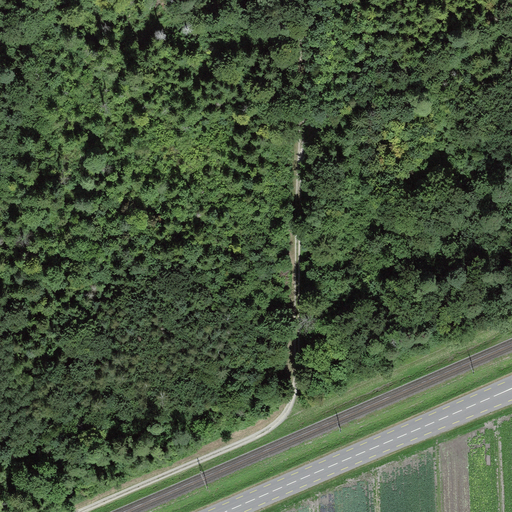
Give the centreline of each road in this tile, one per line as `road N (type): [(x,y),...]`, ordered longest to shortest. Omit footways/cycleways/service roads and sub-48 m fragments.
road 1 (track): [(303,0),(305,140),(291,401),(281,419),(72,511)]
road 2 (track): [(296,224),(273,214),(195,140),(100,76),(26,0)]
road 3 (primary): [(511,389),(225,511)]
road 4 (track): [(511,317),(281,419)]
road 5 (track): [(511,30),(305,140)]
